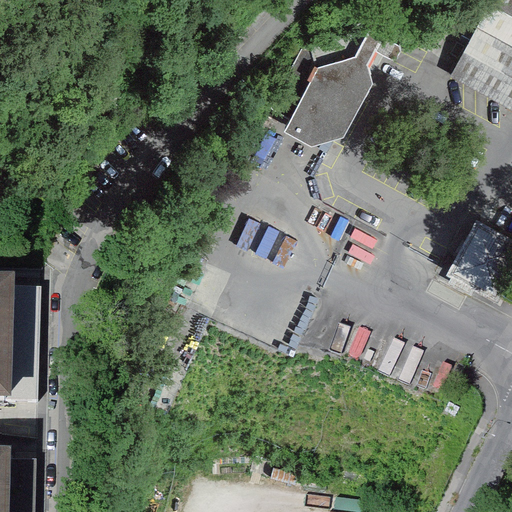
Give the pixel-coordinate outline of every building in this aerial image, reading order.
[(511,0),(496,0),(455,75),(511,105),(511,0)] [(404,41),(375,27),(360,54),(321,68),(289,123),(316,137),(349,128),(379,75),(374,57),(372,56),(380,44),(397,53),(402,53),(406,44),(404,41)] [(511,210),(496,202),(483,227),(479,225),(453,273),(456,275),(494,295),(500,298),(511,276),(511,210)] [(5,292),(7,405),(42,405),(40,291),(5,292)] [(0,457),(0,511),(9,511),(11,457),(0,457)] [(9,511),(37,511),(38,458),(11,457),(9,511)]
